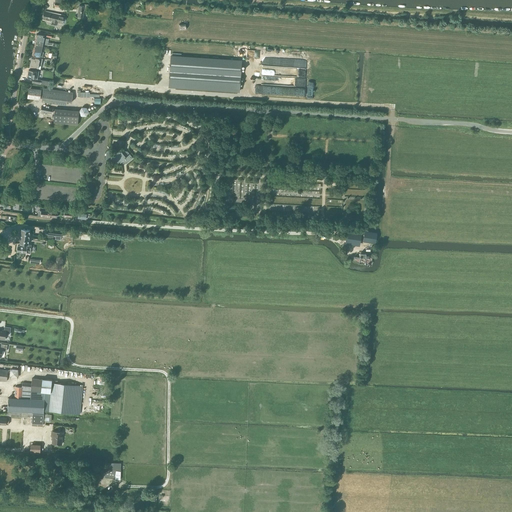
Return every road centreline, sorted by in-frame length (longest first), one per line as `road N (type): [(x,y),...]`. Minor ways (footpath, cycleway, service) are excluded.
road 1 (unclassified): [(6,144),(58,149),(114,101),(511,131)]
road 2 (track): [(385,196),(391,106),(109,84),(114,101)]
road 3 (track): [(0,309),(72,320),(68,359),(77,367),(167,373),(167,481),(120,486)]
road 4 (track): [(0,212),(341,237)]
road 5 (tertiary): [(6,144),(39,0)]
